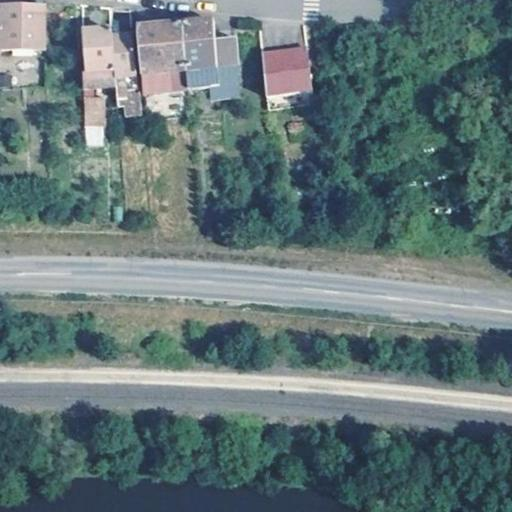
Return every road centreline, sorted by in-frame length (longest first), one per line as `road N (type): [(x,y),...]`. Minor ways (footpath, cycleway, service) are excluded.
road 1 (secondary): [(511,311),(165,278),(0,274)]
road 2 (tertiary): [(402,0),(330,7),(253,0)]
